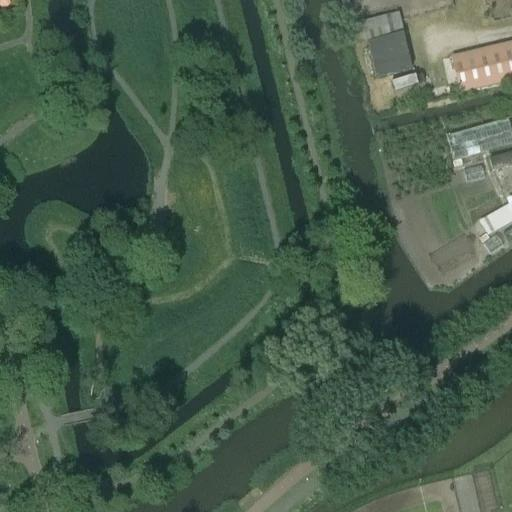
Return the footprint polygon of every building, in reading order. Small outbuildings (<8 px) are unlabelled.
[(397,14),(362,23),(376,79),(411,71),(399,22),(397,14)] [(511,44),(453,60),(461,95),(511,82),(511,44)] [(511,127),(511,120),(448,132),(453,158),(511,146),(511,127)] [(511,153),(488,160),(491,172),(511,166),(511,153)] [(502,209),(480,222),(487,235),(510,223),(502,209)]
